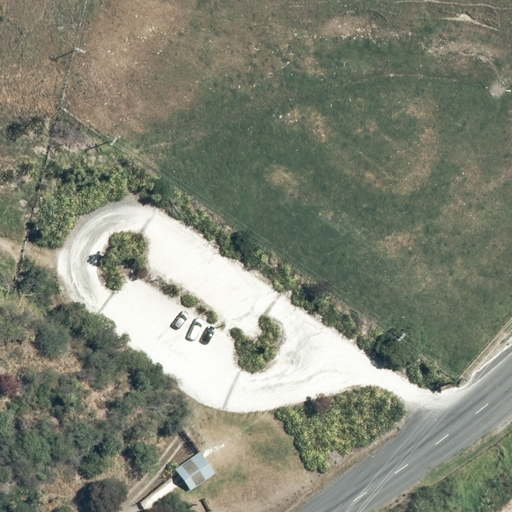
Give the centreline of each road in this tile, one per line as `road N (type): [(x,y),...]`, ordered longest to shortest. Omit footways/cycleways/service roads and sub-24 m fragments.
road 1 (tertiary): [(511,379),(335,511)]
road 2 (track): [(221,379),(197,443),(96,511)]
